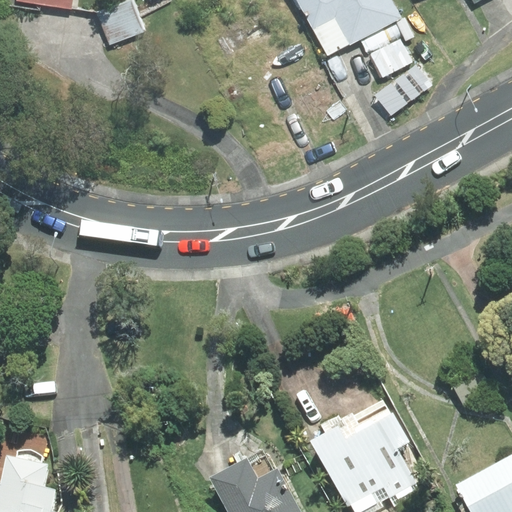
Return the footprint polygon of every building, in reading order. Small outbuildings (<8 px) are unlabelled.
[(18,0),(18,2),(76,11),(77,0),(18,0)] [(272,0),(214,30),(238,76),(278,56),(288,76),(315,62),(282,0),(272,0)] [(362,38),(382,78),(416,60),(396,21),(408,15),(399,0),(303,0),(332,54),(362,38)] [(351,425),(317,444),(354,511),(373,511),(421,486),(399,447),(413,439),(398,410),(356,434),(351,425)] [(21,458),(13,456),(0,511),(56,511),(55,511),(60,491),(49,488),(54,465),(42,463),(44,452),(24,448),(21,458)] [(511,460),(461,486),(473,511),(508,511),(511,510),(511,460)] [(250,465),(214,482),(228,511),(302,511),(281,469),(258,481),(250,465)]
